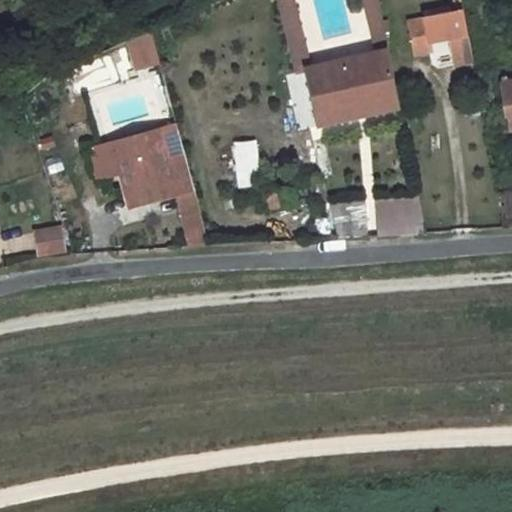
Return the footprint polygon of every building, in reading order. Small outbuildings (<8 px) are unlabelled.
[(273,0),(291,65),(310,60),(292,0),(273,0)] [(377,0),(360,0),(371,47),(387,44),(377,0)] [(459,5),(409,13),(414,40),(438,37),(442,58),(468,54),(459,5)] [(132,69),(158,65),(153,34),(127,38),(132,69)] [(376,106),(374,97),(390,95),(384,60),(326,72),(331,104),(355,100),(356,109),(376,106)] [(511,73),(485,77),(494,131),(511,128),(511,73)] [(150,126),(108,135),(122,194),(133,192),(135,203),(191,190),(181,146),(169,149),(167,139),(155,142),(150,126)] [(289,179),(256,185),(260,211),(293,205),(289,179)] [(420,196),(372,199),(375,237),(422,234),(420,196)] [(326,203),(329,236),(367,233),(365,200),(326,203)] [(60,224),(31,229),(36,257),(65,252),(60,224)]
